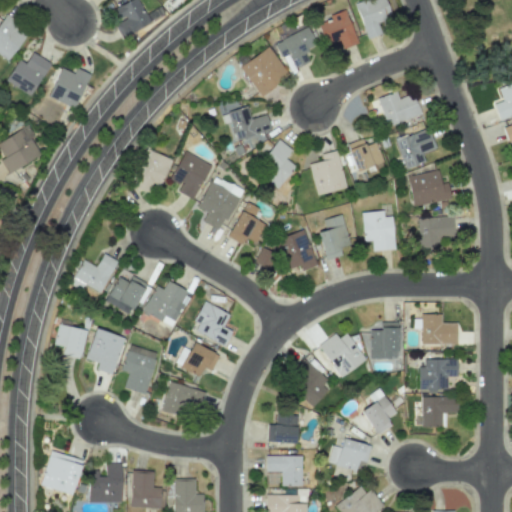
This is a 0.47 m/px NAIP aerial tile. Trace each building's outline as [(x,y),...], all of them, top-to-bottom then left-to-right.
[(364,0),(353,4),(365,39),(380,34),(375,22),(389,17),(383,0),(364,0)] [(324,52),(354,42),(344,10),(314,19),(324,52)] [(0,16),(0,55),(7,60),(26,30),(1,15),(0,16)] [(293,68),(307,62),(302,51),(314,46),(306,27),(271,42),(277,57),(287,53),(293,68)] [(287,74),(265,46),(237,67),(258,95),(287,74)] [(24,63),(15,59),(4,82),(30,95),(48,62),(29,52),(24,63)] [(72,73),(58,67),(46,97),(73,108),(87,73),(74,68),(72,73)] [(375,98),(385,126),(418,114),(410,93),(396,99),(394,91),(375,98)] [(269,129),(263,114),(249,119),(244,106),(220,116),(223,124),(226,122),(234,142),(247,137),(250,146),(264,140),(261,132),(269,129)] [(39,156),(29,137),(32,136),(26,125),(0,138),(0,160),(6,172),(39,156)] [(420,154),(433,148),(425,128),(393,141),(404,168),(422,161),(420,154)] [(275,188),(293,166),(283,158),(289,150),(276,139),(258,161),(267,168),(260,176),(275,188)] [(373,141),(362,145),(360,139),(341,145),(353,181),(383,170),(373,141)] [(169,159),(144,147),(127,184),(146,192),(150,183),(157,186),(169,159)] [(314,195),(344,187),(334,150),(319,154),(320,160),(306,164),(314,195)] [(192,199),(208,163),(180,151),(168,180),(178,184),(175,192),(192,199)] [(445,182),(438,183),(436,170),(404,176),(410,206),(448,199),(445,182)] [(218,231),(239,190),(211,175),(194,207),(204,212),(199,221),(218,231)] [(240,244),(243,238),(254,243),(263,224),(251,218),(256,208),(242,201),(226,237),(240,244)] [(389,216),(381,217),(381,210),(358,212),(361,241),(369,241),(370,251),(392,248),(389,216)] [(322,230),(316,231),(322,259),(339,255),(338,247),(347,245),(340,214),(320,219),(322,230)] [(440,248),(440,236),(451,236),(450,216),(415,217),(416,248),(440,248)] [(298,266),(299,271),(314,266),(301,228),(272,238),(284,271),(298,266)] [(252,262),(265,269),(273,253),(259,247),(252,262)] [(81,259),(67,283),(79,290),(82,284),(97,292),(115,261),(101,253),(94,266),(81,259)] [(106,295),(130,309),(144,284),(130,275),(126,282),(116,276),(106,295)] [(186,292),(165,280),(160,289),(153,284),(139,310),(168,326),(186,292)] [(227,314),(200,302),(192,321),(196,323),(192,332),(223,345),(229,330),(221,327),(227,314)] [(418,344),(454,344),(453,322),(439,322),(439,313),(418,314),(418,344)] [(396,322),(378,321),(378,330),(367,330),(367,358),(387,359),(388,350),(396,350),(396,322)] [(84,330),(56,324),(51,344),(62,347),(60,355),(77,358),(84,330)] [(122,337),(92,328),(83,359),(96,363),(94,369),(110,374),(122,337)] [(363,358),(343,333),(336,338),(332,333),(315,346),(339,377),(363,358)] [(187,350),(180,347),(172,365),(197,376),(201,367),(209,371),(216,354),(190,343),(187,350)] [(144,393),(153,351),(125,345),(119,371),(125,372),(122,388),(144,393)] [(454,359),(422,360),(422,367),(416,367),(416,391),(445,390),(444,376),(455,376),(454,359)] [(306,363),(285,382),(308,407),(329,387),(306,363)] [(198,414),(205,393),(167,380),(157,409),(179,416),(181,408),(198,414)] [(389,425),(384,418),(393,412),(377,390),(369,396),(372,401),(358,411),(374,435),(389,425)] [(443,426),(443,412),(455,412),(454,396),(418,396),(419,427),(443,426)] [(266,424),(265,442),(294,443),(295,414),(274,414),(273,424),(266,424)] [(367,444),(340,439),(338,447),(329,445),(325,464),(362,471),(367,444)] [(38,486),(71,494),(79,459),(46,451),(38,486)] [(299,486),(299,455),(264,455),(264,471),(278,471),(278,486),(299,486)] [(119,463),(103,463),(103,473),(86,473),(86,501),(118,502),(119,463)] [(151,471),(129,470),(128,507),(157,508),(158,487),(150,487),(151,471)] [(201,511),(201,494),(192,494),(193,479),(171,479),(171,511),(201,511)] [(263,511),(302,511),(303,503),(296,503),(296,494),(263,494),(263,511)] [(334,511),(374,511),(374,494),(334,494),(334,511)]
